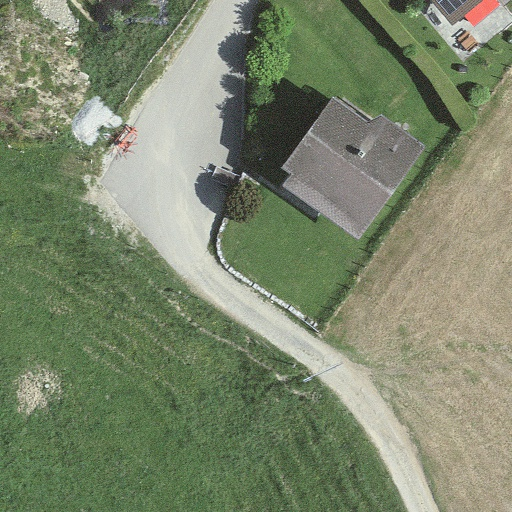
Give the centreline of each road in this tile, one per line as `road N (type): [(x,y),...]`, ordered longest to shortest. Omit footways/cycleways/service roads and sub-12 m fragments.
road 1 (track): [(166,145),(161,203),(202,274),(302,345),(366,403),(423,511)]
road 2 (residential): [(237,0),(166,145)]
